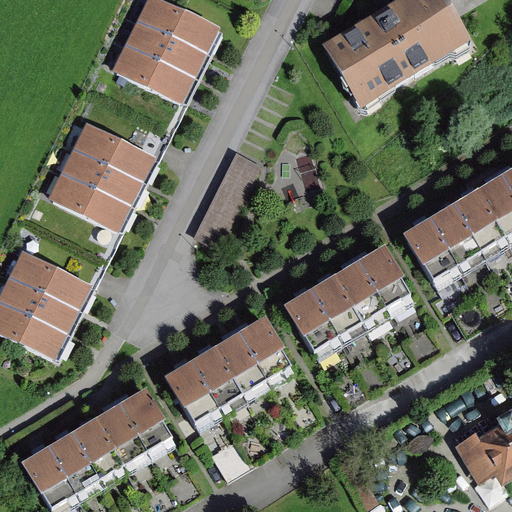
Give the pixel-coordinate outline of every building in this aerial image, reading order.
[(358,120),(470,55),(438,0),(425,0),(323,60),(358,120)] [(106,79),(177,115),(214,41),(143,5),(106,79)] [(118,245),(156,169),(86,134),(47,210),(118,245)] [(268,173),(234,159),(200,245),(234,259),(268,173)] [(511,249),(511,182),(403,248),(432,297),(511,249)] [(0,301),(0,343),(54,370),(92,293),(22,258),(0,301)] [(385,263),(287,322),(315,368),(413,309),(385,263)] [(261,329),(163,389),(194,439),(292,379),(261,329)] [(144,404),(21,479),(40,511),(73,511),(173,452),(144,404)] [(499,510),(511,502),(511,437),(454,471),(476,509),(493,499),(499,510)]
